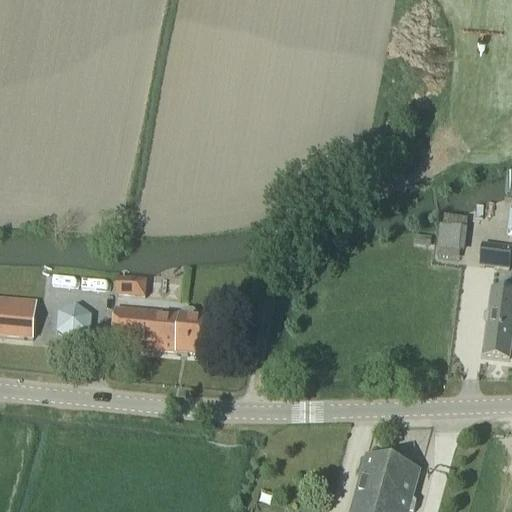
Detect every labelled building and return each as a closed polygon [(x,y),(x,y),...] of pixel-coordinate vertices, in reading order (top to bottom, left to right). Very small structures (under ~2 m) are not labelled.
[(373,168),(393,173),(404,123),(384,118),(373,168)] [(480,269),(509,272),(511,251),(483,247),(480,269)] [(117,297),(133,299),(134,283),(118,281),(117,297)] [(483,358),(509,361),(511,338),(511,292),(492,290),(488,314),(484,317),(484,322),(487,326),(483,358)] [(0,339),(33,342),(36,304),(0,300),(0,339)] [(95,331),(95,330),(94,324),(90,317),(85,313),(78,311),(71,312),(64,316),(60,321),(58,328),(58,333),(59,336),(62,342),(68,347),(76,349),(83,348),(89,344),(91,342),(94,337),(95,331)] [(116,312),(112,349),(205,358),(209,321),(196,320),(196,316),(194,312),(185,312),(182,314),(181,319),(116,312)] [(420,475),(366,460),(351,511),(414,511),(416,505),(413,501),(420,475)]
